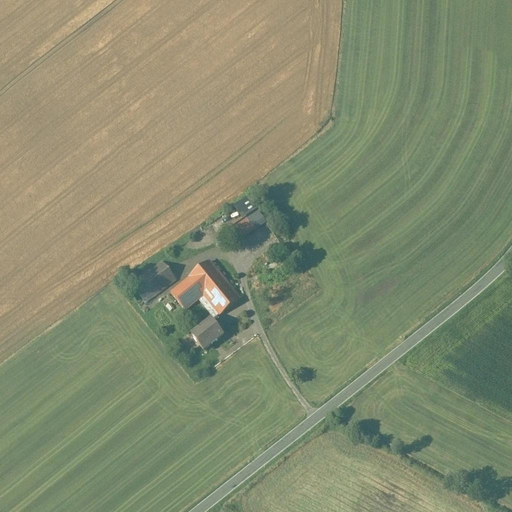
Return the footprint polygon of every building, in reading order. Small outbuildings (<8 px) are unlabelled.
[(258,212),(248,219),(255,230),(266,223),(258,212)] [(248,219),(223,235),(230,246),(255,230),(248,219)] [(279,255),(264,265),(269,273),(284,264),(279,255)] [(162,263),(132,286),(145,304),(176,281),(162,263)] [(240,300),(209,263),(190,279),(204,296),(220,316),(240,300)] [(190,279),(171,294),(185,311),(204,296),(190,279)] [(211,322),(191,337),(203,352),(223,337),(211,322)]
